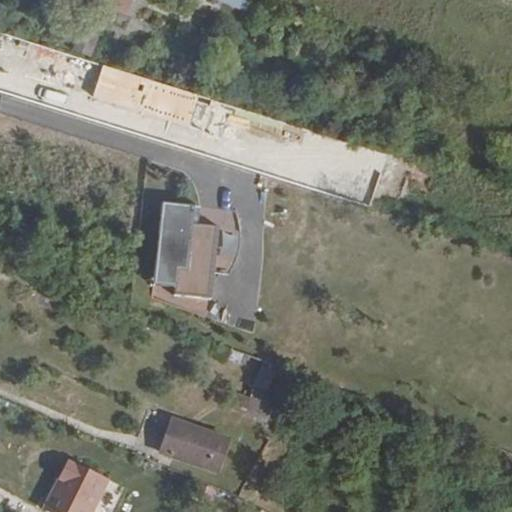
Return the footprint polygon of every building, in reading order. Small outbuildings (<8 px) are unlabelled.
[(89,29),(72,23),(64,47),(81,53),(89,29)] [(154,199),(144,281),(167,284),(166,292),(201,296),(210,224),(189,221),(184,221),(186,203),(154,199)] [(241,411),(265,420),(284,372),(260,362),(241,411)] [(172,420),(159,450),(197,465),(209,434),(172,420)] [(92,511),(108,480),(70,460),(58,479),(62,481),(58,489),(49,497),(45,506),(45,511),(92,511)]
